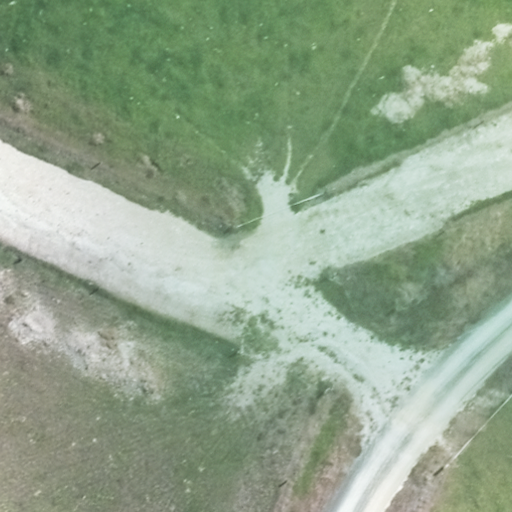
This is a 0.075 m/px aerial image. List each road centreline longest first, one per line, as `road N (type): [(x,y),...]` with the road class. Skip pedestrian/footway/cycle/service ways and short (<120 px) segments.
road 1 (track): [(0,186),(426,392)]
road 2 (track): [(354,511),(426,392),(511,324)]
